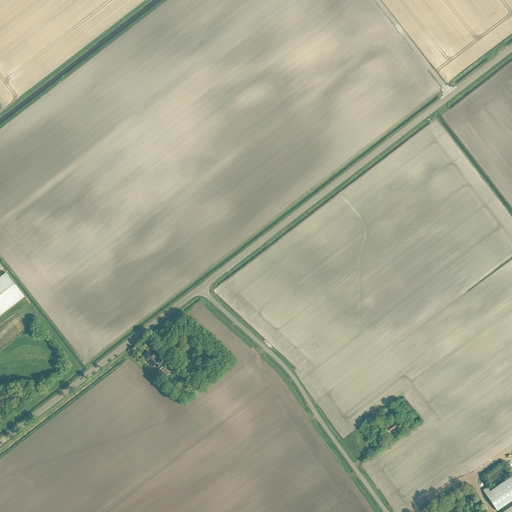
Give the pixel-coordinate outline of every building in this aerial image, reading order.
[(0,277),(0,316),(24,297),(6,273),(0,277)] [(153,366),(160,361),(160,359),(154,351),(150,354),(149,352),(144,356),(149,363),(150,362),(153,366)] [(163,367),(162,368),(158,372),(157,373),(163,379),(164,378),(168,375),(169,373),(163,367)] [(399,428),(395,421),(384,429),(389,435),(393,432),(399,428)] [(483,490),(497,511),(511,500),(511,479),(510,477),(489,491),(487,488),(483,490)]
